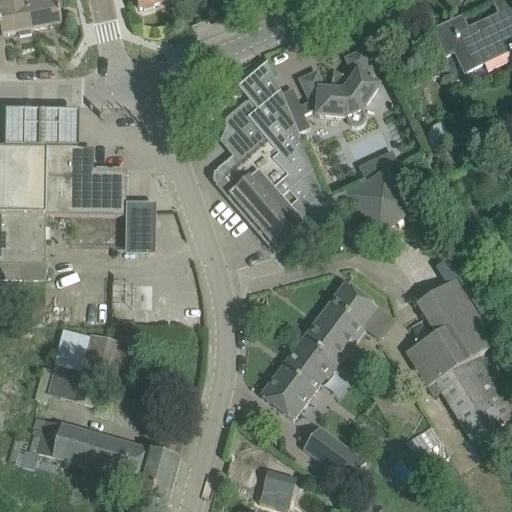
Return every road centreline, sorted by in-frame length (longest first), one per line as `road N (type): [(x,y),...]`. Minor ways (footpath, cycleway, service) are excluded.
road 1 (residential): [(190,511),(223,365),(224,320),(215,271),(155,115),(131,85)]
road 2 (tertiary): [(131,85),(180,72),(334,0)]
road 3 (tertiary): [(131,85),(0,91)]
